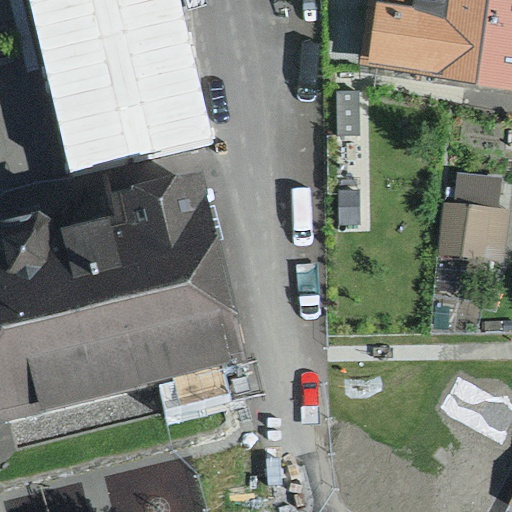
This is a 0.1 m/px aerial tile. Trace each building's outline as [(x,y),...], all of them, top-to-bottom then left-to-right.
[(391,0),(380,0),(370,63),(480,79),(495,15),(438,6),(391,0)] [(438,0),(438,6),(495,15),(496,0),(438,0)] [(511,0),(496,0),(495,15),(480,79),(511,82),(511,0)] [(0,422),(239,364),(196,189),(117,208),(122,229),(49,247),(44,224),(0,234),(0,422)] [(485,248),(498,250),(504,244),(506,229),(488,227),(489,215),(448,210),(443,250),(484,255),(485,248)]
